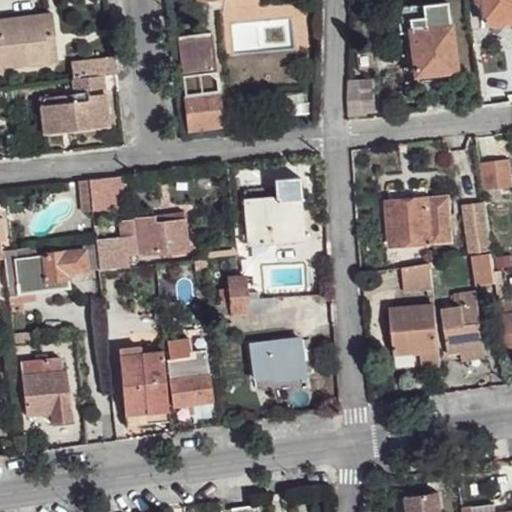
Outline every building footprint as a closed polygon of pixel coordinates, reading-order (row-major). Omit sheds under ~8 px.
[(511,0),(479,0),(483,25),(511,21),(511,0)] [(447,2),(397,9),(400,33),(410,33),(415,76),(445,72),(457,71),(447,2)] [(0,19),(0,72),(2,72),(1,66),(48,62),(45,37),(54,36),(51,13),(0,19)] [(212,33),(177,37),(181,76),(216,72),(212,33)] [(45,37),(48,62),(57,61),(54,36),(45,37)] [(86,60),(87,76),(103,74),(117,73),(114,57),(86,60)] [(71,62),(72,78),(87,76),(86,60),(71,62)] [(445,79),(445,72),(415,76),(415,82),(445,79)] [(40,98),(44,134),(109,127),(103,74),(87,76),(72,78),(74,93),(40,98)] [(375,78),(356,79),(356,100),(374,99),(375,78)] [(356,79),(347,80),(345,103),(347,112),(374,111),(374,99),(356,100),(356,79)] [(220,92),(184,96),(188,133),(224,128),(220,92)] [(304,92),(255,97),(256,108),(305,103),(304,92)] [(481,164),(484,190),(511,186),(507,161),(481,164)] [(89,180),(93,211),(125,209),(121,176),(89,180)] [(89,180),(81,181),(84,213),(93,211),(89,180)] [(387,202),(390,247),(451,242),(448,197),(387,202)] [(245,202),(248,245),(304,240),(301,201),(278,203),(278,199),(245,202)] [(463,205),(470,256),(471,255),(490,253),(484,203),(463,205)] [(97,242),(100,269),(130,266),(129,256),(189,250),(187,213),(157,215),(157,217),(120,220),(122,238),(97,241),(97,242)] [(14,259),(18,284),(33,283),(34,293),(71,288),(69,273),(98,269),(96,242),(83,244),(83,250),(14,259)] [(228,251),(224,257),(238,254),(237,249),(235,243),(231,244),(232,251),(228,251)] [(3,253),(7,286),(18,284),(14,259),(83,250),(83,244),(3,253)] [(471,255),(476,286),(495,283),(493,271),(490,253),(471,255)] [(194,260),(195,275),(208,274),(206,258),(194,260)] [(402,268),(404,290),(432,287),(429,264),(402,268)] [(246,295),(245,276),(228,278),(228,289),(219,290),(220,302),(220,305),(229,304),(229,296),(246,295)] [(18,284),(21,303),(35,301),(34,293),(33,283),(18,284)] [(7,286),(10,311),(22,309),(21,303),(18,284),(7,286)] [(441,310),(448,355),(461,353),(485,349),(476,292),(454,296),(455,308),(441,310)] [(220,305),(221,315),(248,313),(247,300),(246,295),(229,296),(229,304),(220,305)] [(499,315),(506,358),(511,356),(511,300),(498,303),(499,315)] [(390,310),(393,355),(419,352),(439,349),(435,305),(390,310)] [(12,334),(13,343),(34,342),(34,334),(33,332),(12,334)] [(34,334),(34,342),(45,341),(43,333),(34,334)] [(165,354),(173,407),(212,400),(205,349),(191,352),(189,340),(167,344),(168,354),(165,354)] [(250,346),(255,378),(275,376),(275,378),(304,375),(300,340),(250,346)] [(119,349),(119,356),(141,354),(140,347),(119,349)] [(419,352),(422,369),(440,368),(439,349),(419,352)] [(461,353),(462,362),(487,359),(485,349),(461,353)] [(119,356),(124,409),(146,407),(147,413),(168,411),(168,407),(163,351),(141,354),(119,356)] [(20,363),(26,417),(49,415),(49,425),(73,422),(67,370),(44,372),(42,360),(20,363)] [(124,409),(125,416),(147,413),(146,407),(124,409)] [(441,511),(439,493),(406,498),(408,511),(441,511)]
